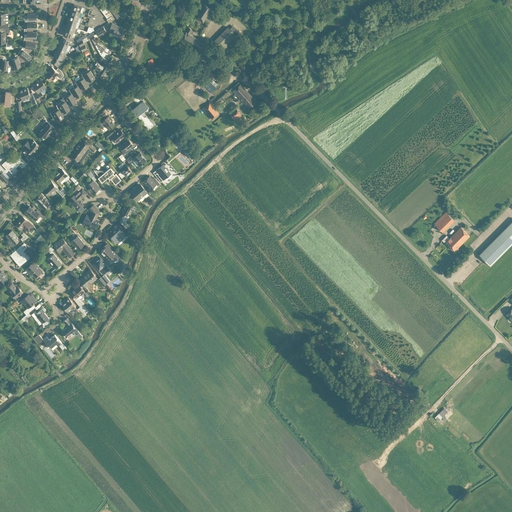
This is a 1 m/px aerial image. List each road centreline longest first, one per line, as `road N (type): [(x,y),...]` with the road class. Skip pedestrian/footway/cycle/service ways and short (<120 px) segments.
road 1 (unclassified): [(511,348),(251,85),(187,56)]
road 2 (residential): [(63,272),(90,251),(118,195),(155,162),(102,95)]
road 3 (tertiary): [(102,95),(6,212)]
